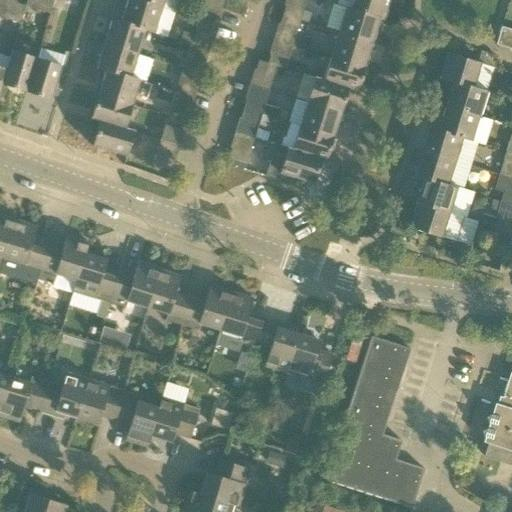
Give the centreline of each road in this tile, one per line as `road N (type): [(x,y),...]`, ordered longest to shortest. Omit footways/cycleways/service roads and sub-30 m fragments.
road 1 (residential): [(499,303),(371,285),(175,218)]
road 2 (residential): [(175,218),(255,0)]
road 3 (residential): [(175,218),(0,157)]
